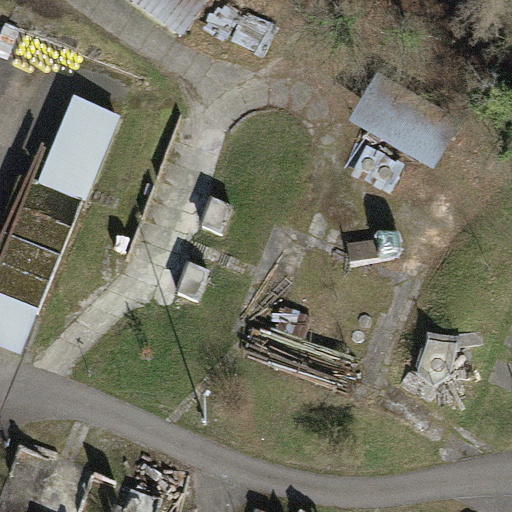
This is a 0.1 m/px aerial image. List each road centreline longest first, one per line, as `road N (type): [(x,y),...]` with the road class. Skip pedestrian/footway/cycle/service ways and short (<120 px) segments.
road 1 (track): [(13,392),(141,281),(204,101),(50,0)]
road 2 (track): [(13,392),(98,411),(294,489),(368,497),(511,468)]
road 3 (track): [(204,101),(270,85),(306,19),(327,0)]
